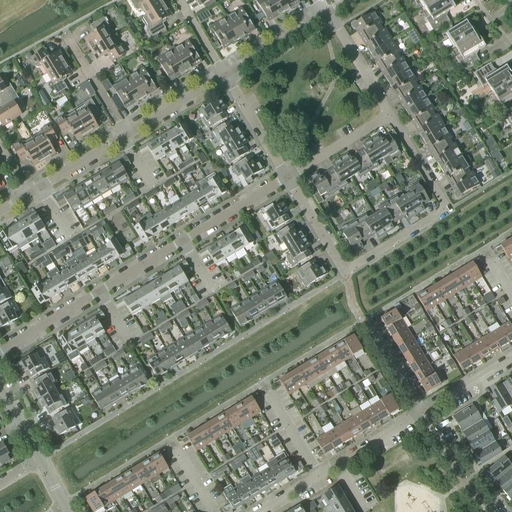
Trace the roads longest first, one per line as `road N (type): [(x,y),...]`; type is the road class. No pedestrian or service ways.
road 1 (residential): [(288,179),(347,274),(448,210),(391,115)]
road 2 (residential): [(0,357),(288,179)]
road 3 (residential): [(288,179),(391,115)]
